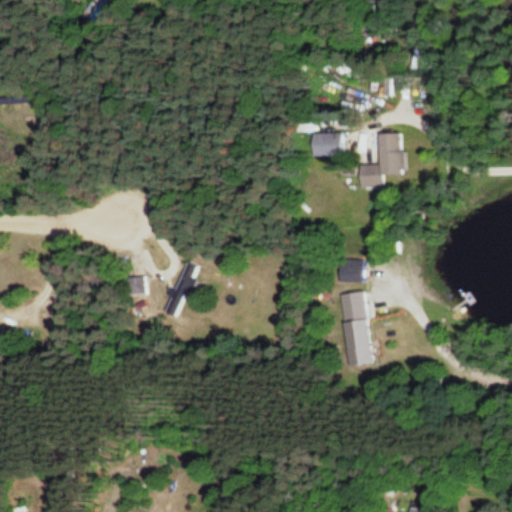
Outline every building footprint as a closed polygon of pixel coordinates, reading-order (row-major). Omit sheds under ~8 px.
[(313,133),(313,157),(343,157),(343,133),(313,133)] [(403,133),(379,134),(379,163),(361,163),(361,188),(384,188),(384,175),(404,175),(403,133)] [(165,312),(179,318),(201,267),(187,261),(165,312)] [(128,278),(130,296),(148,295),(146,277),(128,278)] [(367,304),(369,304),(367,291),(342,294),(350,366),(374,363),(367,304)]
